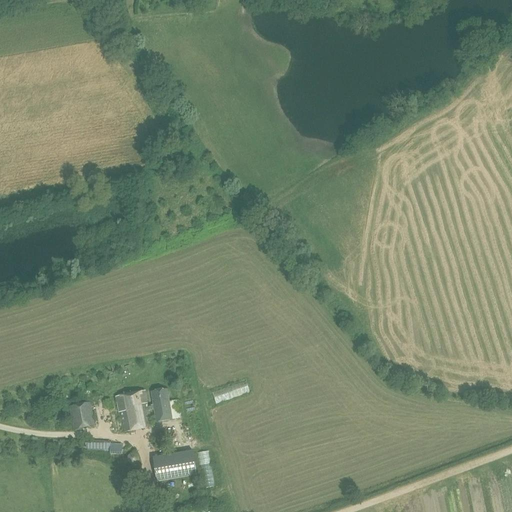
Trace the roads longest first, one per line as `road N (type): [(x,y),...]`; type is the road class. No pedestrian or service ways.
road 1 (track): [(0,426),(129,438),(148,511)]
road 2 (track): [(341,511),(511,449)]
